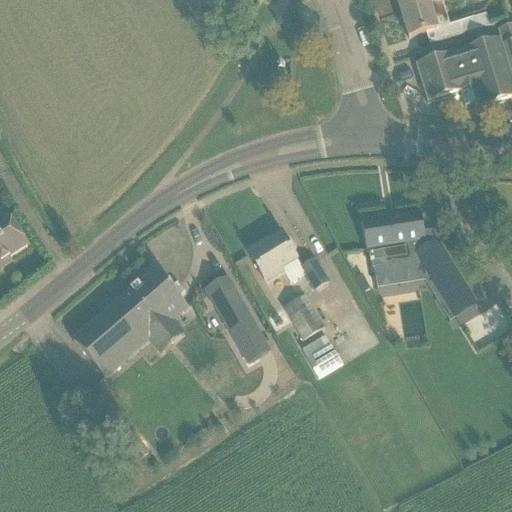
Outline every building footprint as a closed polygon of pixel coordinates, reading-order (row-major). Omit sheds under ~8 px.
[(395,0),(400,15),(430,6),(429,5),(428,0),(395,0)] [(430,6),(400,15),(408,41),(438,32),(449,28),(441,1),(429,5),(430,6)] [(481,18),(449,28),(453,40),(477,32),(477,31),(485,29),(481,18)] [(511,27),(497,33),(500,42),(511,79),(511,27)] [(511,79),(500,42),(464,53),(464,55),(454,58),(452,58),(452,57),(416,68),(427,106),(460,96),(465,111),(483,106),(484,111),(511,101),(511,79)] [(464,55),(464,53),(462,47),(450,51),(452,57),(452,58),(454,58),(464,55)] [(0,266),(27,248),(7,218),(1,210),(0,211),(0,266)] [(386,222),(362,226),(367,254),(371,254),(371,259),(370,259),(371,267),(373,267),(374,273),(427,265),(433,275),(428,278),(442,300),(464,287),(432,236),(425,237),(422,219),(386,225),(386,222)] [(248,256),(258,273),(267,287),(284,276),(283,273),(298,264),(282,238),(262,251),(260,248),(248,256)] [(298,264),(283,273),(284,276),(290,286),(306,277),(302,271),(298,264)] [(314,264),(302,271),(306,277),(315,293),(327,286),(314,264)] [(73,344),(86,360),(104,381),(161,332),(153,324),(164,315),(171,323),(187,310),(156,273),(73,344)] [(230,295),(210,308),(252,371),(272,358),(230,295)] [(325,331),(305,299),(283,312),(303,344),(325,331)]
